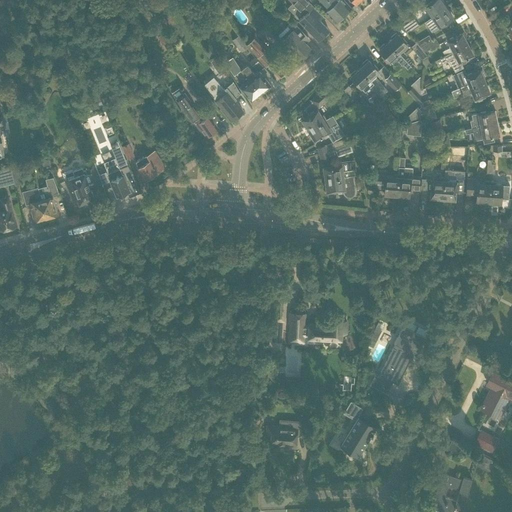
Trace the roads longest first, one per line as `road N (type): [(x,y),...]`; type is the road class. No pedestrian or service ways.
road 1 (residential): [(388,491),(511,241)]
road 2 (tertiary): [(267,112),(389,0)]
road 3 (secondary): [(349,229),(511,241)]
road 4 (residential): [(257,496),(388,491)]
